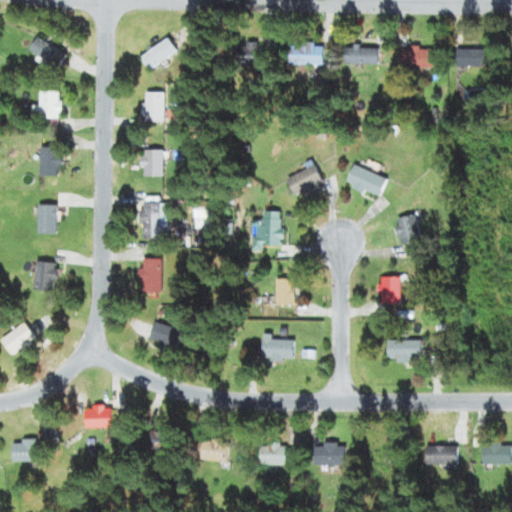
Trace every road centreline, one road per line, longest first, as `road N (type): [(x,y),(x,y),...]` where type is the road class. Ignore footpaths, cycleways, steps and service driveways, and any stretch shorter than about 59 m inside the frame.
road 1 (residential): [(0,401),(69,369),(98,314),(105,0)]
road 2 (residential): [(86,349),(156,382),(216,397),(511,400)]
road 3 (residential): [(511,3),(192,0)]
road 4 (residential): [(340,400),(342,233)]
